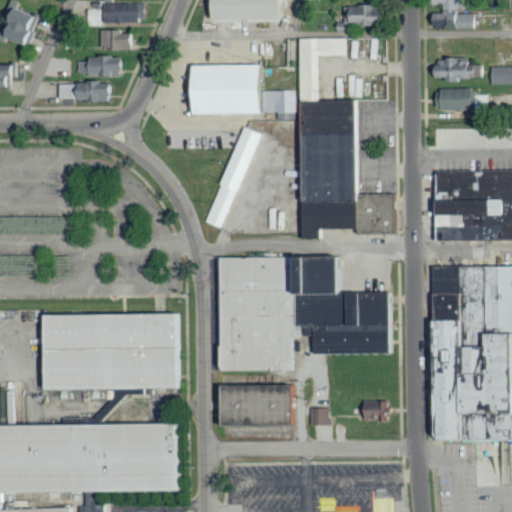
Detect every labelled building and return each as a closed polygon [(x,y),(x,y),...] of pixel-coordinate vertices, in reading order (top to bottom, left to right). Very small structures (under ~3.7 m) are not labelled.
[(474,29),(474,15),(454,15),(454,0),(427,0),(428,6),(440,6),(440,15),(427,15),(427,29),(474,29)] [(17,3),(4,36),(36,48),(48,15),(17,3)] [(91,9),(91,23),(149,22),(148,3),(107,3),(107,9),(91,9)] [(385,6),(346,5),(346,23),(392,24),(392,13),(385,13),(385,6)] [(138,30),(116,32),(117,50),(139,49),(138,30)] [(305,238),(322,238),(322,228),(359,228),(359,232),(397,232),(396,193),(359,193),(358,100),(322,100),(321,54),(350,54),(350,36),(302,37),(305,238)] [(83,61),(83,75),(126,75),(126,69),(130,69),(130,56),(95,56),(95,61),(83,61)] [(0,86),(24,86),(23,64),(1,64),(0,58),(0,86)] [(481,66),(465,66),(465,60),(440,61),(440,66),(429,67),(429,79),(441,78),(442,82),(482,80),(481,66)] [(300,118),(299,87),(267,88),(266,61),(194,63),(195,113),(280,111),(280,119),(300,118)] [(511,67),(490,67),(490,85),(511,85),(511,67)] [(66,82),(66,100),(119,99),(118,81),(66,82)] [(468,89),(432,90),(432,111),(468,111),(468,89)] [(487,98),(473,98),(473,111),(486,111),(487,98)] [(263,133),(247,127),(208,221),(223,227),(263,133)] [(436,169),(511,169),(511,239),(437,239),(436,169)] [(72,256),(59,257),(60,272),(74,271),(72,256)] [(392,352),(392,292),(342,293),(341,256),(223,258),(224,370),(295,369),(295,336),(314,335),(314,353),(392,352)] [(511,438),(439,439),(437,266),(511,265),(511,438)] [(48,314),(181,313),(181,386),(145,386),(145,393),(128,393),(102,423),(90,423),(117,395),(117,387),(49,388),(48,314)] [(227,425),(227,386),(297,385),(298,424),(227,425)] [(394,401),(369,400),(368,420),(393,421),(394,401)] [(334,408),(315,408),(315,425),(335,424),(334,408)] [(0,491),(0,423),(90,423),(102,423),(183,422),(184,489),(0,491)] [(395,511),(395,497),(374,498),(374,511),(395,511)]
